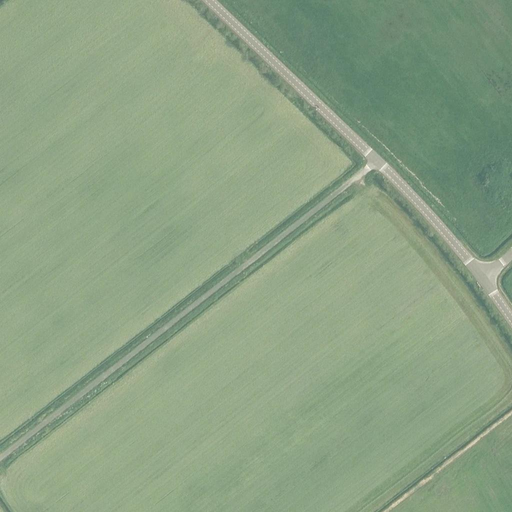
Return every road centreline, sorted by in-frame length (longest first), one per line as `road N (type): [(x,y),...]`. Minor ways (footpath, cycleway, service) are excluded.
road 1 (track): [(376,160),(0,456)]
road 2 (tertiary): [(482,278),(415,199),(208,0)]
